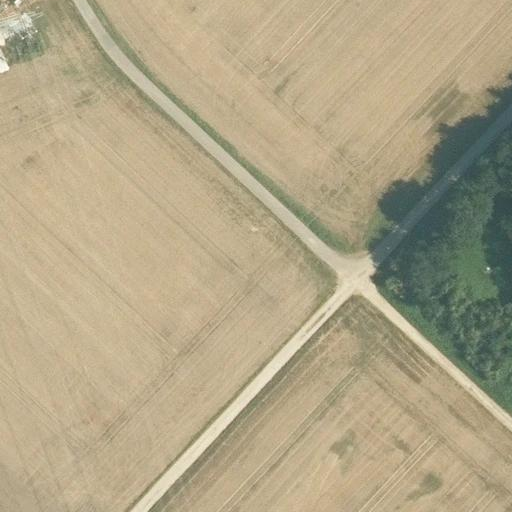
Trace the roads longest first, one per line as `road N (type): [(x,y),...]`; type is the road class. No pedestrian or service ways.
road 1 (track): [(80,0),(118,59),(511,425)]
road 2 (track): [(139,511),(511,112)]
